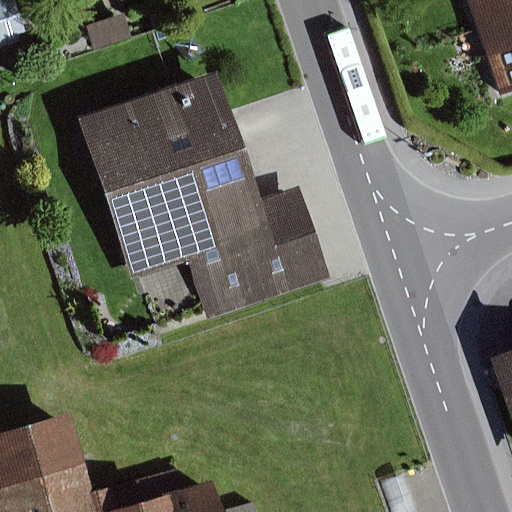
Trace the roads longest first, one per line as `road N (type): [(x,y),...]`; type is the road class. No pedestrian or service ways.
road 1 (residential): [(486,511),(399,255)]
road 2 (residential): [(399,255),(315,0)]
